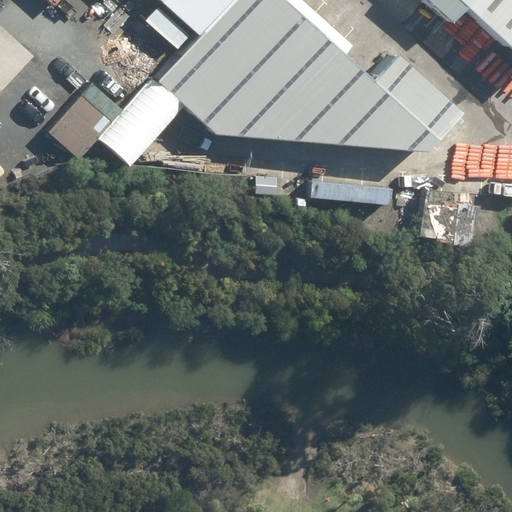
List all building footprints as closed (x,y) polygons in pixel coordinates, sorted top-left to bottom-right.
[(227,0),(157,77),(214,129),(232,131),(232,138),(254,139),(254,133),(429,146),(474,97),(414,42),(403,54),(398,49),(374,76),(344,49),(351,41),(305,0),(227,0)] [(511,0),(418,0),(445,24),(461,5),(511,51),(511,0)] [(113,124),(81,94),(47,129),(79,160),(113,124)] [(304,195),(391,202),(392,186),(305,180),(304,195)] [(436,235),(435,240),(470,245),(476,203),(424,196),(420,233),(436,235)]
